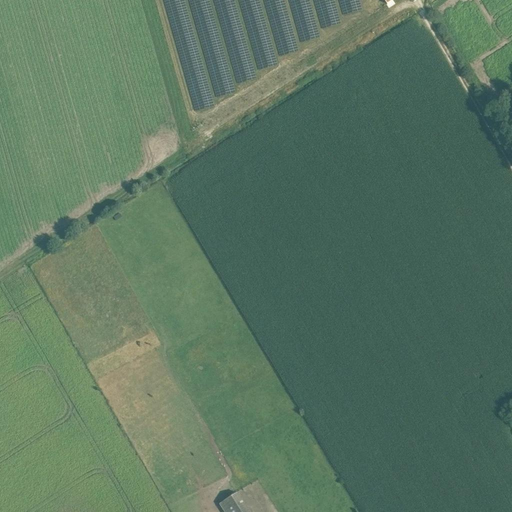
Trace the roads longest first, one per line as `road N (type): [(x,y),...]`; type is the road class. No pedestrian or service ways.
road 1 (track): [(419,0),(0,274)]
road 2 (track): [(511,165),(416,0)]
